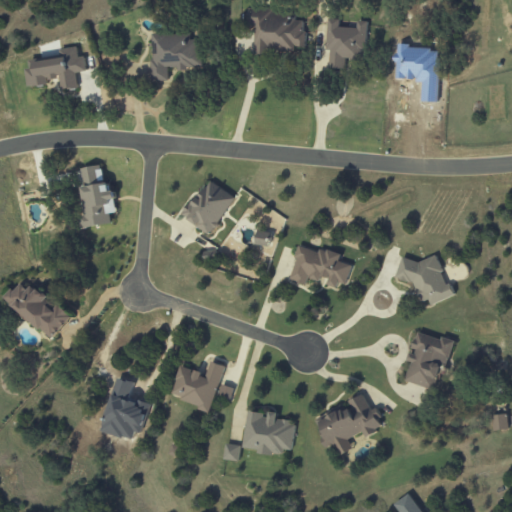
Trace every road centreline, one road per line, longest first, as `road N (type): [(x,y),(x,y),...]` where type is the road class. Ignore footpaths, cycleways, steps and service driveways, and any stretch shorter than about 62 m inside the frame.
road 1 (residential): [(0,149),(94,135),(423,165),(511,161)]
road 2 (residential): [(151,141),(133,294),(305,353)]
